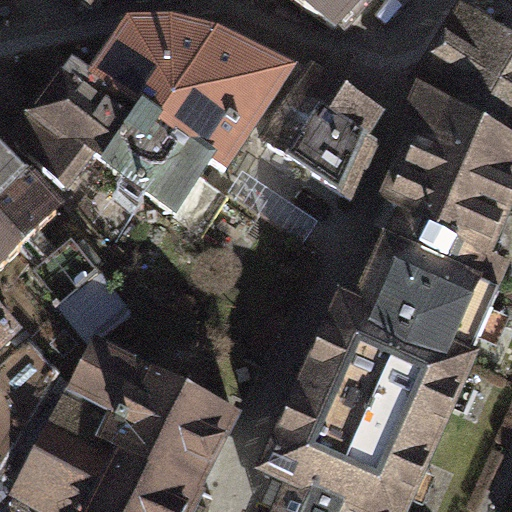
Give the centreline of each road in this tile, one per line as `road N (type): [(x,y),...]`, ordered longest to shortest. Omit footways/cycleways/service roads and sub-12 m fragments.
road 1 (residential): [(399,87),(368,197),(225,511)]
road 2 (residential): [(183,0),(399,87)]
road 3 (residential): [(0,44),(168,0)]
